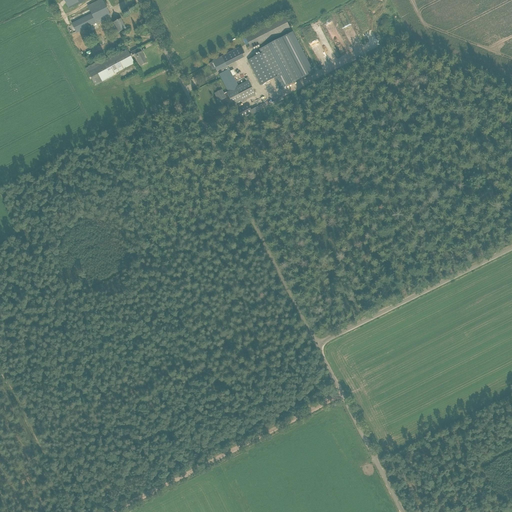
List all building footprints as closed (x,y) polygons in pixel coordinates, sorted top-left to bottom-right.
[(63,0),(68,9),(86,0),(63,0)] [(91,13),(71,23),(77,33),(96,24),(96,25),(107,19),(111,17),(102,0),(98,0),(97,1),(87,6),(88,8),(91,13)] [(334,14),(340,26),(347,23),(342,10),(334,14)] [(246,46),(248,51),(290,29),(284,17),(245,37),(248,44),(246,46)] [(117,21),(113,23),(118,32),(125,29),(121,19),(118,21),(118,20),(116,21),(117,21)] [(40,33),(50,29),(47,23),(38,27),(40,33)] [(261,53),(248,60),(260,85),(274,78),(280,90),(313,73),(292,32),(259,49),(261,53)] [(213,61),(218,71),(243,58),(238,48),(213,61)] [(116,73),(135,63),(128,49),(103,62),(102,60),(85,68),(95,86),(117,74),(116,73)] [(135,55),(140,66),(147,63),(141,52),(135,55)] [(221,90),(215,94),(219,101),(225,98),(228,96),(233,105),(242,100),(242,101),(255,95),(248,81),(238,86),(229,69),(224,72),(219,74),(228,91),(223,94),(221,90)] [(253,113),(248,104),(236,110),(241,119),(253,113)]
